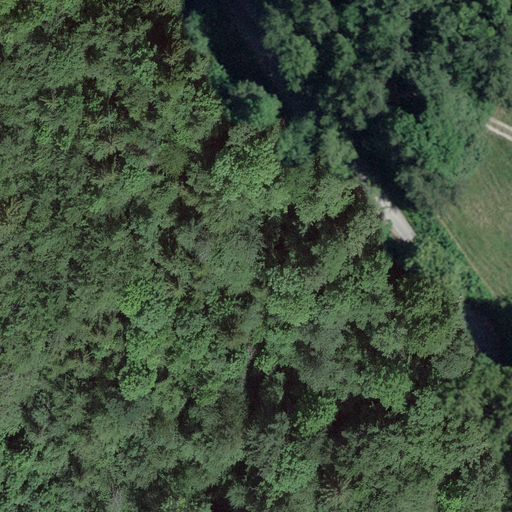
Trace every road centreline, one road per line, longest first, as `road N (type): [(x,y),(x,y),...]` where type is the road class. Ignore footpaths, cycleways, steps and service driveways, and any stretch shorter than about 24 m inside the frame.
road 1 (unclassified): [(511,493),(482,344),(248,0)]
road 2 (track): [(427,260),(335,286),(273,269),(0,44)]
road 3 (track): [(277,42),(439,104),(511,143)]
